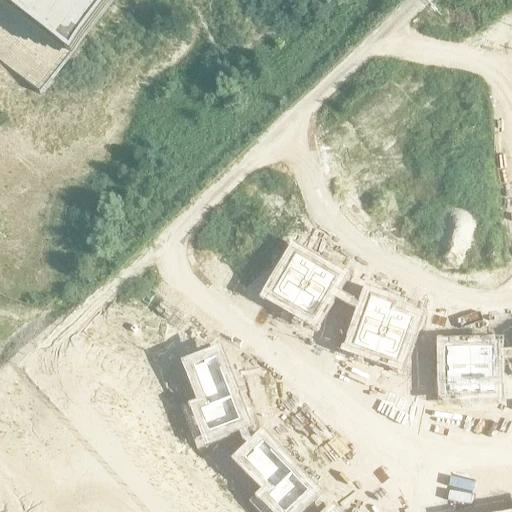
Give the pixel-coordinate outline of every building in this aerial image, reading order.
[(0,0),(0,8),(66,60),(71,64),(122,0),(0,0)] [(250,92),(209,135),(228,154),(270,110),(250,92)] [(178,141),(98,215),(133,253),(213,179),(178,141)] [(272,283),(266,293),(273,297),(279,301),(278,302),(279,303),(280,301),(294,309),(320,264),(320,263),(317,268),(298,257),(301,252),(300,251),(279,287),(272,283)] [(320,264),(294,309),(304,315),(300,322),(310,328),(318,315),(320,315),(321,314),(319,314),(341,276),(340,275),(337,280),(318,269),(321,264),(320,264)] [(350,336),(346,347),(354,350),(354,349),(360,352),(360,354),(361,354),(362,352),(376,357),(394,308),(393,307),(391,313),(371,306),(373,300),(371,299),(357,338),(350,336)] [(394,308),(376,357),(388,361),(385,369),(396,372),(402,358),(403,358),(404,357),(402,357),(417,316),(415,315),(413,320),(393,313),(395,308),(394,308)] [(472,344),(471,344),(472,397),(484,397),(484,404),(496,404),(496,388),(498,388),(498,387),(496,387),(495,343),(493,344),(493,349),(472,350),(472,344)] [(448,386),(440,386),(440,398),(448,398),(448,397),(455,397),(455,399),(456,399),(456,397),(472,397),(471,344),(470,344),(470,350),(449,350),(449,345),(447,345),(448,386)] [(219,361),(195,371),(210,411),(211,413),(234,404),(235,404),(227,383),(235,380),(230,369),(223,372),(219,361)] [(210,411),(194,417),(204,442),(234,430),(237,438),(249,433),(246,425),(243,426),(234,404),(211,413),(210,411)] [(465,428),(471,435),(485,422),(479,416),(465,428)] [(429,455),(456,425),(448,417),(420,447),(429,455)] [(264,446),(246,464),(276,495),(278,496),(295,479),(296,479),(281,463),(287,457),(278,448),(272,454),(264,446)] [(276,495),(264,507),(268,511),(295,511),(305,503),(311,509),(320,501),(314,495),(312,496),(295,479),(278,496),(276,495)]
